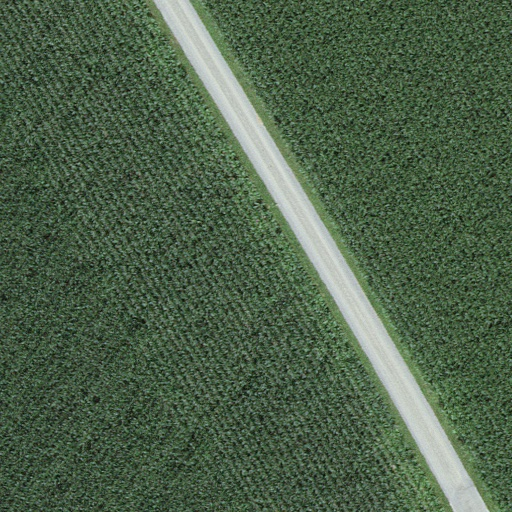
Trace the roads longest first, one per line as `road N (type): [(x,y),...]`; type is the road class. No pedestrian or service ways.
road 1 (unclassified): [(327,263),(175,0)]
road 2 (residential): [(469,511),(327,263)]
